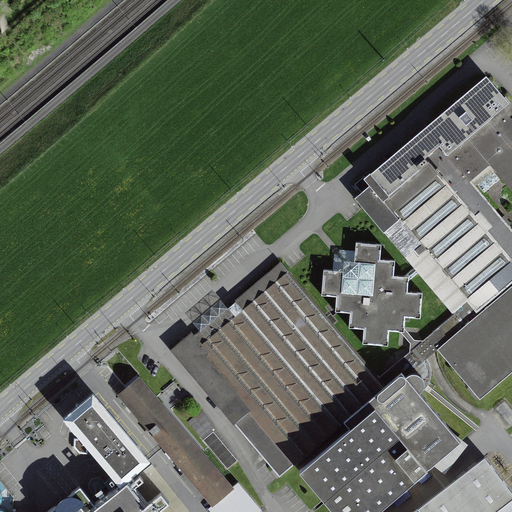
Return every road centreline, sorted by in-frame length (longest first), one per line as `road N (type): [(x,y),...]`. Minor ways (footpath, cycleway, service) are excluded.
road 1 (primary): [(0,409),(293,162)]
road 2 (primary): [(293,162),(484,0)]
